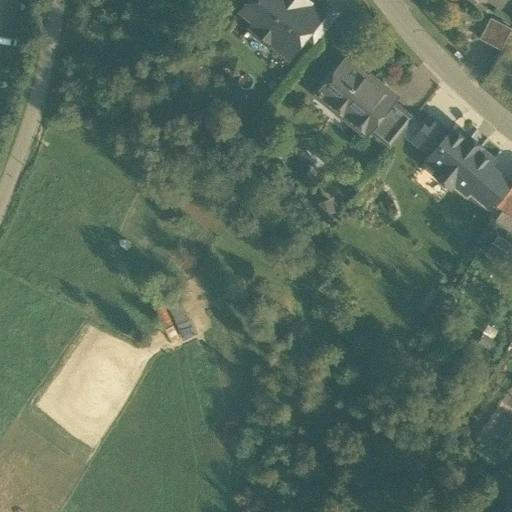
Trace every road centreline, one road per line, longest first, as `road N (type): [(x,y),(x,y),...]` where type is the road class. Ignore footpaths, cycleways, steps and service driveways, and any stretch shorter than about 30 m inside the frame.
road 1 (residential): [(0,201),(32,121),(62,0)]
road 2 (unclassified): [(511,127),(441,65),(391,0)]
